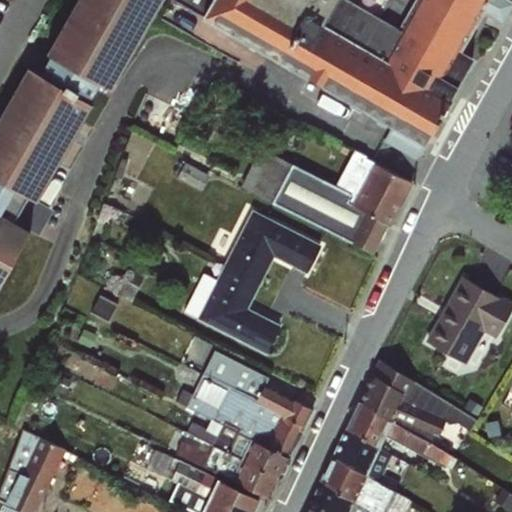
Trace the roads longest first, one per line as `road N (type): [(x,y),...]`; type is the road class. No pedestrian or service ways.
road 1 (residential): [(286,511),(437,203)]
road 2 (residential): [(437,203),(511,70)]
